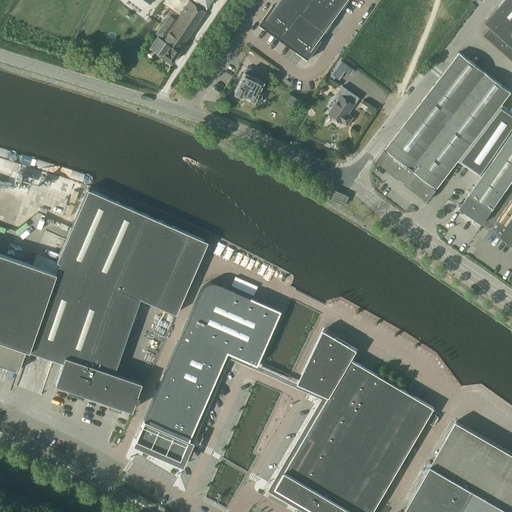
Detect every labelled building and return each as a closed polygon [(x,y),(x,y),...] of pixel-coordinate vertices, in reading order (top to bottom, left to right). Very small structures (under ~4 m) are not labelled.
[(260,26),(310,62),(324,42),(323,40),(351,0),(280,0),(276,7),(275,6),(260,26)] [(511,0),(503,0),(485,21),(490,26),(511,45),(511,0)] [(169,15),(165,21),(189,37),(207,12),(191,1),(181,14),(174,9),(170,15),(169,15)] [(189,37),(165,21),(157,33),(158,36),(150,48),(172,63),(189,37)] [(460,52),(376,160),(422,196),(428,200),(438,188),(438,187),(459,160),(480,133),(502,104),(511,92),(510,91),(460,52)] [(264,81),(252,75),(254,71),(247,67),(234,92),(241,96),(242,95),(254,100),(254,102),(257,103),(259,102),(262,96),(261,93),(259,92),(264,81)] [(339,100),(329,113),(343,122),(348,125),(353,117),(349,114),(360,98),(342,86),(335,97),(339,100)] [(284,104),(291,109),(297,99),(298,98),(291,94),(284,104)] [(480,133),(459,160),(482,176),(481,178),(460,208),(483,224),(504,194),(511,181),(511,110),(502,104),(480,133)] [(370,108),(366,113),(371,116),(374,111),(370,108)] [(56,272),(29,350),(62,362),(55,383),(73,390),(71,394),(70,394),(70,395),(76,397),(81,381),(102,321),(113,290),(147,215),(90,189),(73,226),(57,261),(59,262),(56,272)] [(331,198),(345,204),(348,197),(335,190),(331,198)] [(511,199),(491,229),(511,243),(511,199)] [(75,205),(70,204),(66,215),(71,217),(75,205)] [(81,381),(76,397),(82,399),(82,398),(81,398),(83,393),(108,402),(131,409),(134,400),(137,401),(139,395),(136,394),(141,381),(130,378),(118,374),(114,372),(140,298),(175,315),(208,244),(207,243),(147,215),(113,290),(102,321),(81,381)] [(0,252),(0,363),(18,370),(25,349),(29,350),(56,272),(33,264),(0,252)] [(169,360),(135,439),(154,447),(154,448),(154,449),(154,450),(154,451),(155,451),(155,452),(156,452),(157,452),(158,452),(159,452),(160,451),(160,450),(180,458),(205,401),(206,401),(207,401),(208,401),(208,400),(209,400),(209,399),(210,399),(210,398),(210,397),(210,396),(209,395),(208,394),(227,351),(230,353),(230,354),(230,355),(231,356),(231,357),(232,357),(233,357),(233,358),(234,358),(234,357),(235,357),(236,357),(236,356),(237,356),(237,355),(256,364),(280,310),(250,297),(218,283),(217,283),(217,282),(216,282),(215,282),(214,282),(213,282),(212,282),(211,282),(210,282),(209,282),(208,283),(207,283),(206,283),(206,284),(205,284),(204,285),(203,286),(202,286),(202,287),(201,287),(201,288),(201,289),(200,289),(199,291),(169,360)] [(281,479),(280,481),(281,487),(296,495),(301,494),(302,499),(305,501),(323,511),(373,511),(435,407),(434,407),(378,374),(352,359),(358,349),(324,329),(299,382),(330,396),(288,467),(286,471),(281,479)] [(274,408),(283,412),(292,396),(281,392),(274,408)] [(434,425),(439,416),(434,413),(428,422),(434,425)] [(461,511),(475,487),(500,447),(456,421),(432,464),(403,511),(461,511)] [(475,487),(461,511),(511,511),(511,452),(501,446),(500,447),(475,487)]
